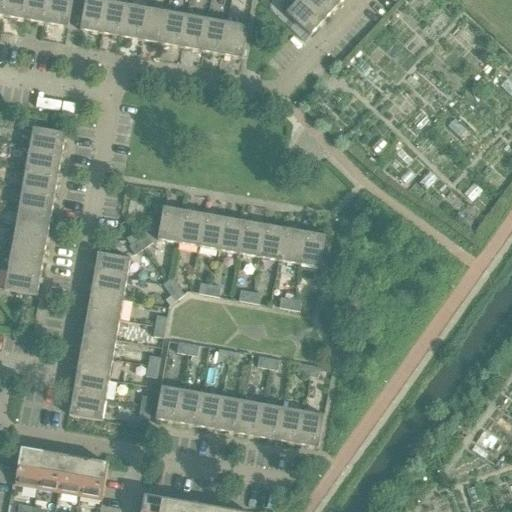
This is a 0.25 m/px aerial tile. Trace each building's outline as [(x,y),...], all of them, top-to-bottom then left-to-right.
[(0,0),(0,18),(6,19),(9,0),(0,0)] [(26,23),(30,0),(9,0),(6,19),(26,23)] [(47,26),(51,0),(30,0),(26,23),(47,26)] [(68,30),(72,0),(51,0),(47,26),(68,30)] [(100,36),(106,2),(92,0),(85,0),(79,32),(100,36)] [(324,22),(300,0),(298,0),(285,15),(310,38),(324,22)] [(338,7),(331,0),(300,0),(324,22),(338,7)] [(121,39),(127,6),(106,2),(100,36),(121,39)] [(141,43),(147,10),(127,6),(121,39),(141,43)] [(160,46),(166,13),(147,10),(141,43),(160,46)] [(181,50),(187,17),(166,13),(160,46),(181,50)] [(201,54),(207,20),(187,17),(181,50),(201,54)] [(221,57),(227,24),(207,20),(201,54),(221,57)] [(242,61),(248,27),(227,24),(221,57),(242,61)] [(62,156),(66,135),(32,129),(29,150),(62,156)] [(59,175),(62,156),(29,150),(25,169),(59,175)] [(55,196),(59,175),(25,169),(22,190),(55,196)] [(51,217),(55,196),(22,190),(18,211),(51,217)] [(178,245),(184,212),(163,208),(157,241),(178,245)] [(48,237),(51,217),(18,211),(15,231),(48,237)] [(198,249),(204,216),(184,212),(178,245),(198,249)] [(218,252),(224,219),(204,216),(198,249),(218,252)] [(238,256),(244,223),(224,219),(218,252),(238,256)] [(259,259),(264,226),(244,223),(238,256),(259,259)] [(279,263),(285,230),(264,226),(259,259),(279,263)] [(299,267),(305,233),(285,230),(279,263),(299,267)] [(44,256),(48,237),(15,231),(11,250),(44,256)] [(320,270),(326,237),(305,233),(299,267),(320,270)] [(152,244),(146,236),(137,242),(143,251),(152,244)] [(143,251),(137,242),(129,248),(135,257),(143,251)] [(41,276),(44,256),(11,250),(8,270),(41,276)] [(127,281),(130,260),(97,255),(94,275),(127,281)] [(37,298),(41,276),(8,270),(4,292),(37,298)] [(123,301),(127,281),(94,275),(90,295),(123,301)] [(178,289),(171,280),(163,287),(169,295),(178,289)] [(208,298),(210,287),(200,285),(198,296),(208,298)] [(219,299),(221,289),(210,287),(208,298),(219,299)] [(184,297),(178,289),(169,295),(175,304),(184,297)] [(248,305),(250,294),(240,292),(238,303),(248,305)] [(259,306),(261,296),(250,294),(248,305),(259,306)] [(120,322),(123,301),(90,295),(86,316),(120,322)] [(289,312),(291,301),(280,299),(279,310),(289,312)] [(299,314),(301,303),(291,301),(289,312),(299,314)] [(116,342),(120,322),(86,316),(83,336),(116,342)] [(165,330),(167,320),(156,318),(155,328),(165,330)] [(163,340),(165,330),(155,328),(153,338),(163,340)] [(113,362),(116,342),(83,336),(79,356),(113,362)] [(187,357),(189,346),(178,344),(176,355),(187,357)] [(197,359),(199,348),(189,346),(187,357),(197,359)] [(227,364),(229,353),(218,351),(216,362),(227,364)] [(237,366),(239,355),(229,353),(227,364),(237,366)] [(109,382),(113,362),(79,356),(76,376),(109,382)] [(158,370),(160,360),(149,358),(147,368),(158,370)] [(267,371),(269,360),(258,359),(257,369),(267,371)] [(277,373),(279,362),(269,360),(267,371),(277,373)] [(307,378),(309,367),(299,366),(297,376),(307,378)] [(317,380),(319,369),(309,367),(307,378),(317,380)] [(156,381),(158,370),(147,368),(146,379),(156,381)] [(106,402),(109,382),(76,376),(72,396),(106,402)] [(176,425),(182,392),(161,388),(155,421),(176,425)] [(196,429),(202,395),(182,392),(176,425),(196,429)] [(216,432),(222,399),(202,395),(196,429),(216,432)] [(102,423),(106,402),(72,396),(69,417),(102,423)] [(151,410),(153,400),(142,398),(140,409),(151,410)] [(237,436),(242,402),(222,399),(216,432),(237,436)] [(257,439),(263,406),(242,402),(237,436),(257,439)] [(277,443),(283,410),(263,406),(257,439),(277,443)] [(149,421),(151,410),(140,409),(138,419),(149,421)] [(297,446),(303,413),(283,410),(277,443),(297,446)] [(318,450),(324,417),(303,413),(297,446),(318,450)] [(36,491),(43,454),(21,450),(14,487),(36,491)] [(58,494),(64,458),(43,454),(36,491),(58,494)] [(79,498),(85,462),(64,458),(58,494),(79,498)] [(102,502),(107,470),(108,466),(85,462),(79,498),(102,502)] [(164,511),(166,501),(144,497),(141,511),(164,511)] [(186,511),(188,505),(166,501),(164,511),(186,511)]
